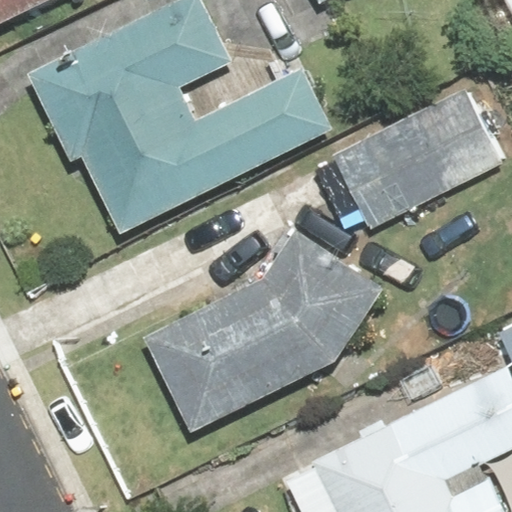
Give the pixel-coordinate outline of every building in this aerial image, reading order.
[(0,0),(0,21),(46,0),(0,0)] [(225,0),(173,0),(43,60),(122,231),(350,127),(318,57),(263,82),(225,0)] [(511,149),(481,83),(328,153),(363,231),(511,162),(511,149)] [(354,236),(160,324),(208,429),(402,340),(354,236)] [(511,511),(511,472),(505,458),(511,455),(511,363),(322,450),(351,511),(511,511)]
